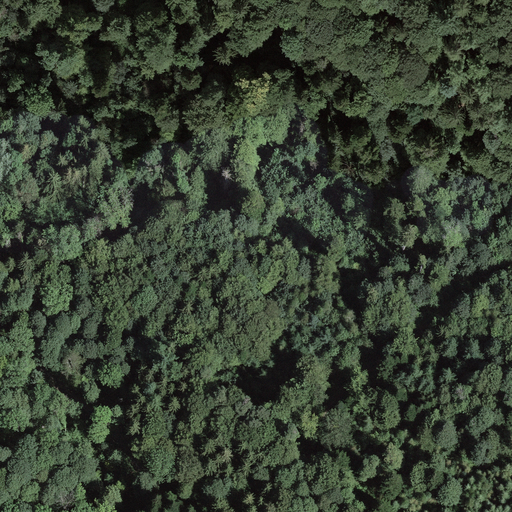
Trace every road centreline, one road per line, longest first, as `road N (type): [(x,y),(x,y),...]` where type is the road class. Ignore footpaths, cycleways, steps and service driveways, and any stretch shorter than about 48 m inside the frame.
road 1 (track): [(0,319),(33,362),(108,422),(169,499),(208,509),(230,504),(306,453)]
road 2 (track): [(511,276),(478,288),(343,390),(306,453)]
